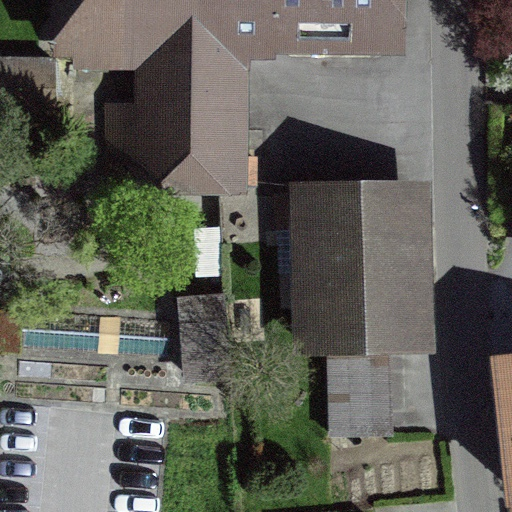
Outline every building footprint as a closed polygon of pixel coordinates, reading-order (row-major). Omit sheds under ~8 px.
[(223,4),(222,0),(58,0),(58,65),(82,65),(82,83),(146,83),(146,182),(252,182),(252,62),(223,62),(223,4)] [(222,0),(223,4),(269,4),(269,17),(375,17),(374,0),(222,0)] [(51,59),(0,57),(0,117),(50,119),(51,59)] [(325,365),(328,441),(396,439),(394,366),(435,364),(429,192),(290,197),(296,366),(325,365)] [(0,309),(0,355),(11,356),(13,310),(0,309)] [(226,335),(196,337),(199,381),(229,379),(226,335)] [(511,364),(501,365),(511,462),(511,364)]
